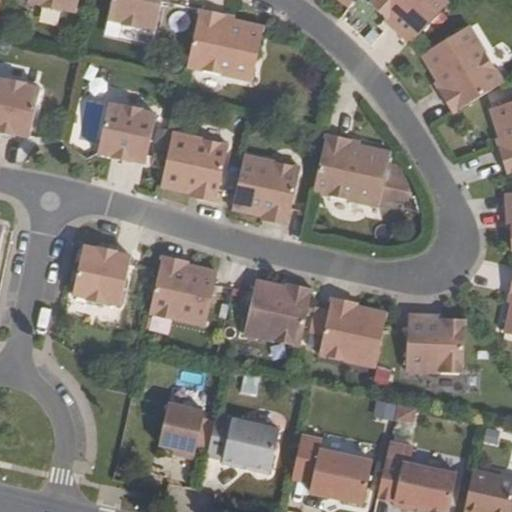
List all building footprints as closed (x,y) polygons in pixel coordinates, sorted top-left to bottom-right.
[(61,10),(75,14),(78,0),(27,0),(27,3),(42,6),(41,8),(60,13),(61,10)] [(140,28),(155,31),(161,0),(111,0),(107,21),(121,24),(121,27),(140,31),(140,28)] [(448,2),(445,0),(375,0),(370,5),(387,20),(390,18),(394,22),(390,27),(410,44),(448,2)] [(199,9),(187,64),(252,79),(265,20),(239,14),(239,18),(229,16),(199,9)] [(438,92),(452,115),(503,84),(468,27),(421,56),(442,90),(438,92)] [(14,135),(29,138),(40,89),(25,86),(26,83),(7,79),(6,82),(0,80),(0,134),(13,137),(14,135)] [(438,92),(442,90),(437,82),(433,84),(438,92)] [(498,149),(506,174),(511,172),(511,102),(489,109),(499,139),(501,148),(498,149)] [(131,161),(145,164),(156,115),(141,111),(142,109),(123,105),(122,107),(108,104),(97,153),(112,157),(111,159),(130,164),(131,161)] [(228,145),(172,132),(160,188),(190,194),(199,196),(198,200),(215,204),(228,145)] [(407,183),(404,174),(402,174),(401,168),(401,162),(395,160),(396,158),(388,157),(391,145),(365,140),(364,144),(355,141),(325,135),(313,189),(378,204),(379,200),(380,201),(381,199),(411,188),(410,186),(409,183),(407,183)] [(300,168),(244,155),(232,210),(261,216),(271,219),(270,223),(287,227),(300,168)] [(421,213),(418,203),(412,186),(410,186),(411,188),(381,199),(380,201),(379,200),(378,204),(421,213)] [(105,303),(120,306),(131,257),(116,254),(116,252),(98,247),(97,250),(83,247),(72,295),(86,299),(86,302),(105,306),(105,303)] [(149,315),(205,328),(217,272),(187,266),(178,264),(179,260),(162,256),(149,315)] [(502,334),(511,336),(511,271),(507,294),(511,294),(509,304),(502,334)] [(299,349),(312,290),(295,286),(294,290),(285,288),(255,281),(243,336),(299,349)] [(318,356),(374,369),(387,314),(357,307),(347,305),(348,301),(331,297),(328,310),(323,335),(318,356)] [(328,310),(315,307),(310,332),(323,335),(328,310)] [(405,372),(460,374),(463,320),(440,319),(440,322),(433,322),(434,316),(407,315),(405,372)] [(162,403),(153,445),(174,449),(179,451),(178,457),(193,460),(204,412),(162,403)] [(216,417),(207,457),(223,460),(222,464),(239,468),(239,464),(270,471),(279,431),(216,417)] [(301,436),(292,480),(311,484),(309,494),(328,498),(329,493),(345,496),(344,501),(363,505),(372,462),(319,450),(322,441),(301,436)] [(385,459),(377,498),(394,502),(393,507),(411,511),(412,506),(425,509),(438,511),(448,511),(457,475),(385,459)] [(239,468),(269,474),(270,471),(239,464),(239,468)] [(511,511),(511,479),(473,471),(463,511),(511,511)]
